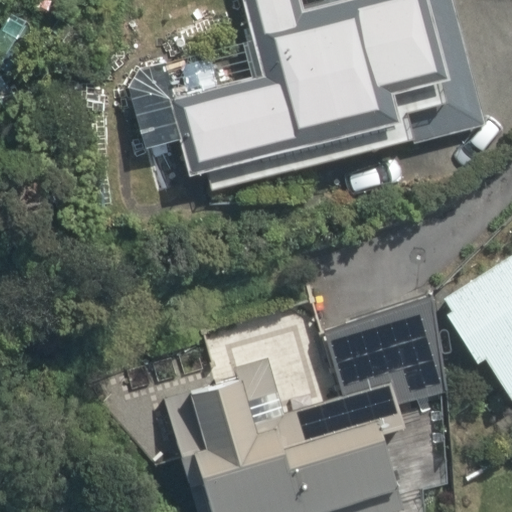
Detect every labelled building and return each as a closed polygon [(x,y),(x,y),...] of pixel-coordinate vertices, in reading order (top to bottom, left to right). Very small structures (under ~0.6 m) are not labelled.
[(395,128),(474,109),(447,0),(379,0),(292,21),(286,0),(240,0),(258,73),(219,82),(213,55),(131,75),(149,147),(174,141),(183,179),(395,128)] [(43,29),(9,6),(0,18),(0,85),(4,88),(43,29)] [(113,87),(64,94),(81,212),(131,205),(113,87)] [(511,252),(433,301),(494,401),(511,390),(511,252)] [(170,437),(189,511),(354,511),(389,503),(371,433),(403,424),(398,402),(444,390),(419,293),(313,320),(333,395),(244,418),(235,385),(162,404),(170,437)]
